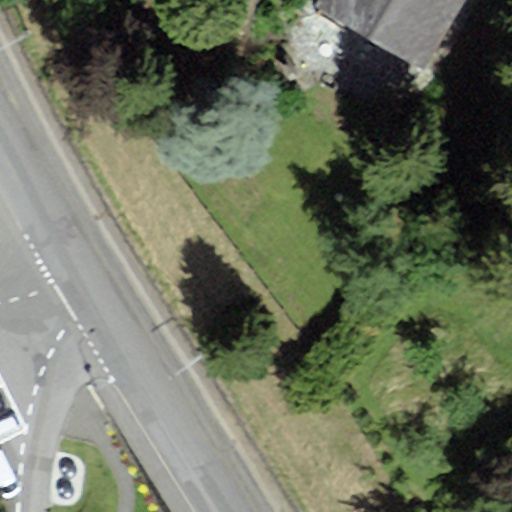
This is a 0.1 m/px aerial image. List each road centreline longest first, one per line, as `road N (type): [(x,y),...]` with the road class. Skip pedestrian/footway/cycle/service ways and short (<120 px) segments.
road 1 (secondary): [(113,325),(226,511)]
road 2 (residential): [(33,511),(36,468),(65,368),(113,325)]
road 3 (secondary): [(0,123),(63,246)]
